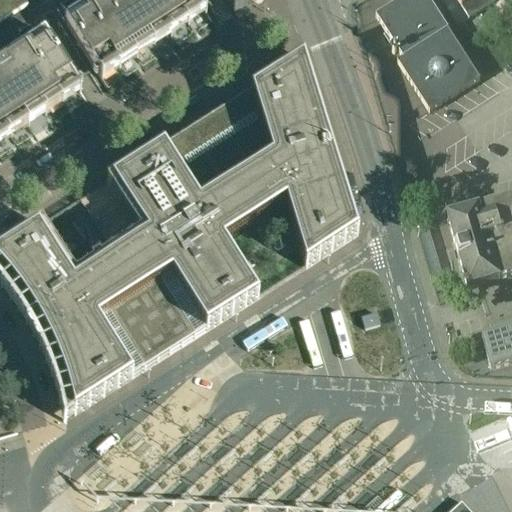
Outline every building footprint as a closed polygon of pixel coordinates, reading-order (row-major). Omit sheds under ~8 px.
[(0,0),(0,20),(2,23),(25,8),(19,0),(0,0)] [(101,83),(205,16),(194,0),(104,0),(65,25),(101,83)] [(224,0),(233,17),(260,0),(224,0)] [(427,0),(403,0),(375,18),(402,60),(397,64),(429,114),(480,82),(427,0)] [(456,0),(469,21),(493,6),(489,0),(456,0)] [(0,147),(45,118),(80,96),(43,39),(0,66),(0,147)] [(0,272),(2,275),(8,282),(14,290),(20,298),(26,305),(31,313),(36,322),(41,330),(45,339),(50,347),(54,356),(57,364),(61,373),(64,382),(66,391),(69,400),(71,409),(73,418),(132,381),(158,364),(258,301),(305,271),(357,238),(332,158),(315,103),(302,62),(110,184),(37,230),(0,253),(0,272)] [(511,200),(447,220),(455,249),(454,249),(458,262),(459,262),(467,291),(511,277),(511,200)] [(375,316),(361,320),(364,332),(379,328),(375,316)] [(493,338),(482,342),(491,373),(511,366),(511,318),(489,325),(493,338)] [(471,511),(462,501),(450,511),(471,511)]
